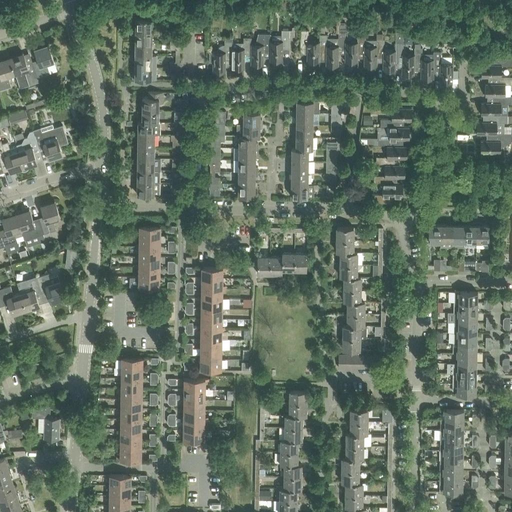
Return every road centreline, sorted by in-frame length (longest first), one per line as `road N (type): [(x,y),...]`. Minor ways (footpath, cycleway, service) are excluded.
road 1 (residential): [(193,209),(203,92),(300,77),(361,87)]
road 2 (residential): [(83,370),(99,207)]
road 3 (residential): [(102,166),(98,88),(73,10)]
road 4 (residential): [(344,212),(193,209)]
road 5 (residential): [(344,212),(361,87)]
road 6 (residential): [(416,401),(414,280)]
